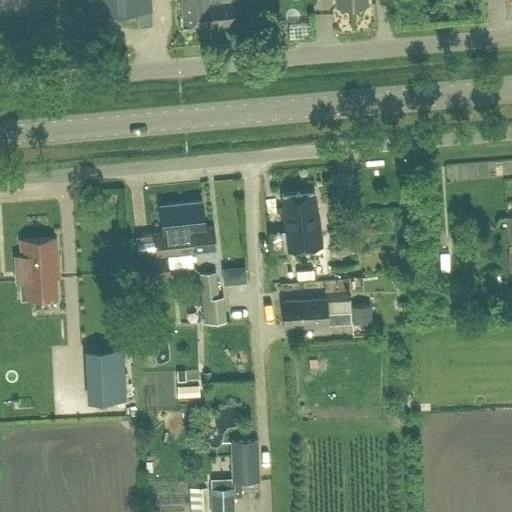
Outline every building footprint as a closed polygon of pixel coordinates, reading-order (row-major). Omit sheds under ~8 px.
[(139,24),(152,22),(150,8),(149,8),(148,0),(88,0),(90,14),(137,9),(139,24)] [(218,20),(215,0),(179,0),(182,24),(218,20)] [(215,0),(218,20),(238,18),(236,5),(240,5),(247,0),(215,0)] [(270,250),(321,246),(319,224),(318,224),(316,206),(315,207),(314,189),(281,192),(282,211),(281,211),(282,229),(268,230),(270,250)] [(180,201),(185,250),(215,247),(212,225),(203,226),(201,199),(180,201)] [(185,250),(180,201),(159,203),(161,230),(153,231),(156,253),(133,255),(135,278),(169,275),(167,252),(185,250)] [(14,254),(14,266),(15,278),(19,278),(20,296),(56,294),(55,284),(57,284),(57,282),(55,282),(55,276),(59,276),(57,253),(56,254),(55,235),(19,237),(20,253),(14,254)] [(218,295),(216,270),(198,272),(203,322),(226,320),(223,294),(218,295)] [(327,321),(350,320),(349,309),(326,310),(326,297),(282,298),(283,325),(327,323),(327,321)] [(28,305),(0,304),(0,322),(28,323),(28,305)] [(350,306),(351,334),(371,333),(369,305),(350,306)] [(109,362),(88,363),(90,399),(122,398),(120,350),(108,350),(109,362)] [(176,380),(198,379),(198,369),(176,370),(176,380)] [(198,384),(177,385),(177,395),(199,395),(198,384)] [(240,479),(258,479),(256,439),(230,439),(232,486),(210,487),(210,511),(233,511),(232,496),(241,495),(240,479)] [(202,511),(205,511),(204,484),(190,485),(191,511),(202,511)]
